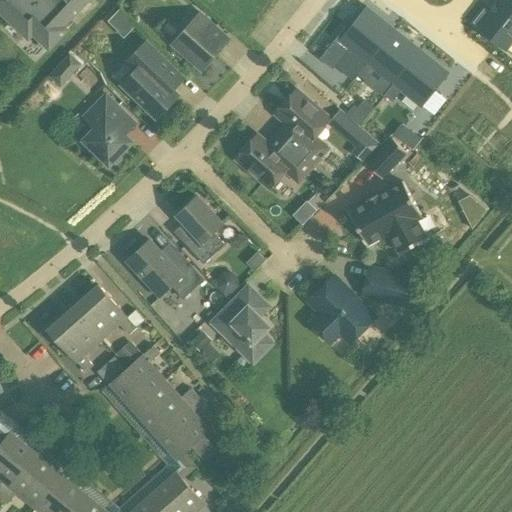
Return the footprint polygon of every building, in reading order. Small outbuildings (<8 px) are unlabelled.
[(0,0),(0,11),(25,35),(29,30),(45,45),(62,28),(58,24),(80,0),(0,0)] [(487,9),(476,22),(481,26),(480,27),(507,49),(511,42),(511,0),(501,0),(491,13),(487,9)] [(348,22),(319,58),(333,69),(349,48),(366,62),(357,73),(358,74),(394,29),(367,7),(352,25),(348,22)] [(119,10),(109,19),(123,34),(132,24),(119,10)] [(201,69),(229,37),(199,11),(171,42),(201,69)] [(394,29),(358,74),(366,80),(375,69),(393,83),(384,94),(385,95),(421,50),(394,29)] [(175,90),(186,79),(146,40),(126,60),(135,69),(121,83),(155,116),(178,93),(175,90)] [(421,50),(385,95),(393,101),(401,90),(421,106),(448,72),(421,50)] [(68,78),(80,64),(68,53),(55,67),(68,78)] [(277,132),(312,163),(327,146),(313,134),(329,116),(296,88),(275,112),(285,121),(277,132)] [(121,151),(132,139),(113,121),(123,110),(105,93),(83,116),(91,123),(76,138),(88,150),(92,146),(109,163),(113,159),(116,162),(124,154),(121,151)] [(298,180),(312,163),(277,132),(268,143),(256,133),(235,157),(269,186),(284,168),(298,180)] [(383,179),(408,153),(392,138),(367,163),(383,179)] [(427,238),(416,218),(422,215),(403,181),(348,212),(367,246),(388,234),(399,254),(427,238)] [(203,261),(224,242),(212,230),(222,222),(196,194),(177,212),(194,232),(184,241),(203,261)] [(306,202),(294,214),(302,222),(314,211),(306,202)] [(181,273),(149,238),(127,259),(146,280),(145,281),(158,296),(171,284),(182,297),(204,277),(191,263),(181,273)] [(409,308),(417,276),(370,264),(361,296),(409,308)] [(224,293),(233,292),(238,285),(237,277),(231,271),(222,272),(217,279),(217,287),(224,293)] [(349,339),(374,314),(335,274),(309,300),(321,311),(312,321),(331,339),(340,330),(349,339)] [(72,305),(101,338),(119,322),(129,334),(145,319),(136,310),(128,317),(98,283),(72,305)] [(258,314),(268,304),(257,293),(243,306),(235,298),(212,321),(253,361),(272,341),(262,331),(269,325),(258,314)] [(83,354),(101,338),(72,305),(47,328),(86,371),(93,365),(83,354)] [(125,365),(140,352),(130,340),(115,353),(125,365)] [(133,408),(166,379),(150,362),(160,353),(153,346),(144,354),(143,353),(110,382),(133,408)] [(118,375),(126,368),(115,356),(107,363),(118,375)] [(153,431),(197,395),(191,388),(181,397),(166,379),(133,408),(153,431)] [(197,395),(153,431),(177,457),(209,428),(194,411),(203,402),(197,395)] [(0,496),(36,452),(10,431),(0,443),(0,478),(2,480),(0,482),(0,496)] [(34,506),(62,473),(36,452),(0,496),(0,497),(8,504),(17,492),(34,506)] [(151,493),(167,511),(194,511),(205,503),(176,470),(151,493)] [(71,511),(87,493),(62,473),(34,506),(41,511),(71,511)] [(109,511),(87,493),(71,511),(109,511)] [(167,511),(151,493),(128,511),(167,511)]
